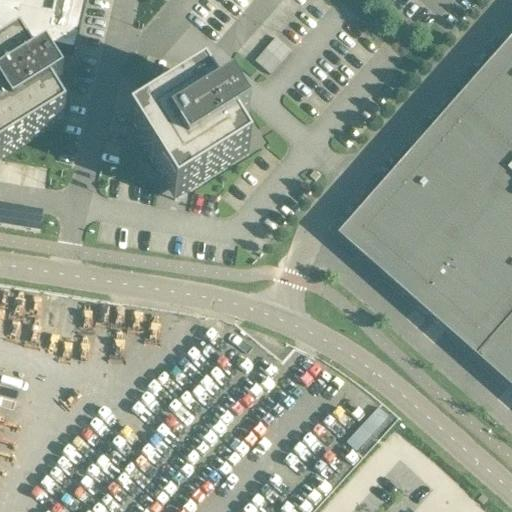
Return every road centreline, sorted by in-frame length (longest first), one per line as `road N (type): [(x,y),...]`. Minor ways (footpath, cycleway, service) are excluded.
road 1 (unclassified): [(277,318),(314,222),(507,0)]
road 2 (unclassified): [(277,318),(365,366),(511,492)]
road 3 (unclassified): [(0,264),(217,300),(277,318)]
